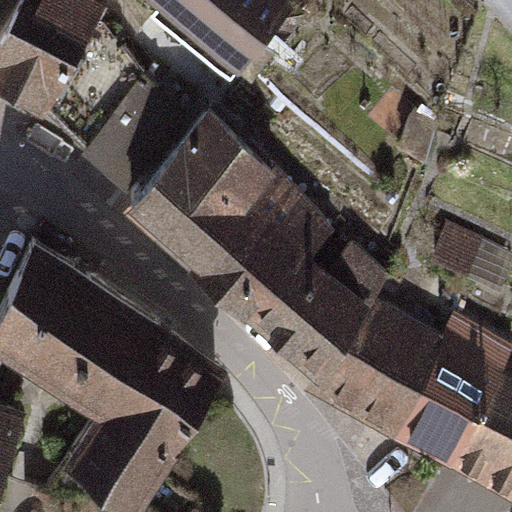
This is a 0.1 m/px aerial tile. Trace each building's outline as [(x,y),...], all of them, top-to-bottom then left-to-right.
[(131,172),(186,110),(146,76),(98,13),(105,0),(19,0),(0,35),(0,69),(48,96),(131,172)] [(293,1),(292,0),(172,0),(183,9),(169,26),(185,41),(191,34),(233,71),(293,1)] [(212,101),(132,188),(325,358),(369,295),(388,269),(353,237),(327,274),(293,242),(310,224),(319,233),(332,220),(322,210),(320,212),(212,101)] [(437,250),(470,264),(480,241),(448,227),(437,250)] [(106,393),(156,314),(35,235),(0,309),(0,336),(1,337),(4,328),(106,393)] [(443,335),(369,295),(325,358),(317,368),(401,415),(458,315),(455,313),(443,335)] [(156,314),(106,393),(71,445),(139,490),(222,356),(156,314)] [(511,344),(511,341),(458,315),(401,415),(454,442),(505,356),(511,344)] [(511,360),(505,356),(454,442),(511,474),(511,360)] [(0,399),(0,458),(17,405),(0,399)]
